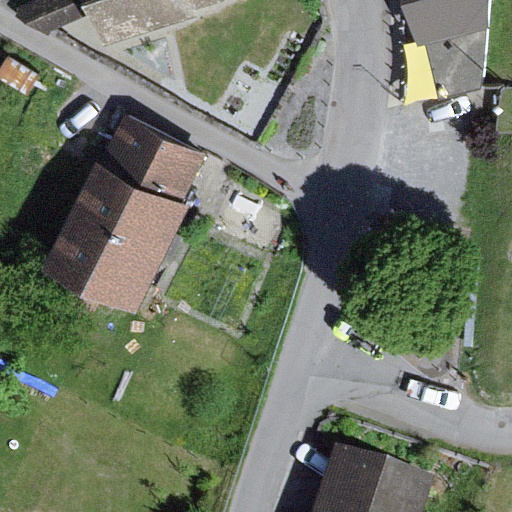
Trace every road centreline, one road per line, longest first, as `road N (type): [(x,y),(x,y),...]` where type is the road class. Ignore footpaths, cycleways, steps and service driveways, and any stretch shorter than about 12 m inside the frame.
road 1 (residential): [(345,196),(317,191),(0,16)]
road 2 (residential): [(511,429),(302,358)]
road 3 (residential): [(345,196),(362,82),(359,0)]
road 4 (residential): [(302,358),(345,196)]
road 5 (residential): [(251,511),(302,358)]
